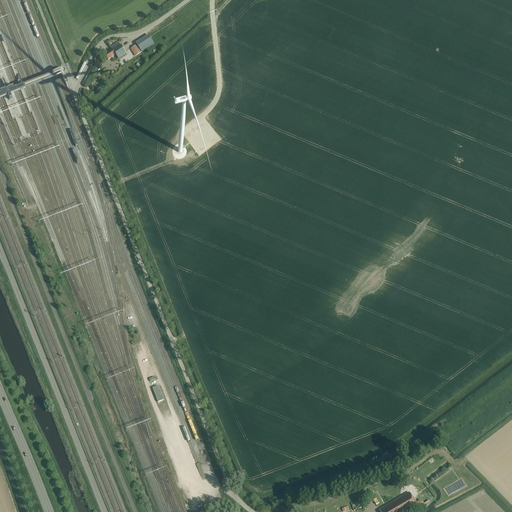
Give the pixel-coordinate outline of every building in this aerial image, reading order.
[(135,44),(138,48),(141,52),(154,44),(148,35),(135,44)] [(118,42),(110,48),(118,59),(126,54),(118,42)] [(135,46),(131,48),(136,56),(140,53),(135,46)] [(115,55),(112,50),(108,53),(107,51),(103,53),(108,60),(115,55)] [(170,148),(170,150),(170,152),(170,154),(171,155),(172,157),(173,158),(175,159),(176,160),(178,160),(179,160),(181,160),(183,160),(184,159),(186,158),(187,157),(188,155),(188,153),(189,152),(189,150),(188,148),(188,147),(187,145),(186,144),(184,143),(183,142),(181,142),(179,141),(178,142),(176,142),(174,143),(173,144),(172,145),(171,147),(170,148)] [(147,374),(153,371),(148,358),(142,360),(147,374)] [(157,402),(163,400),(160,392),(158,386),(152,388),(154,394),(157,402)] [(415,503),(411,497),(409,493),(379,510),(379,511),(410,511),(429,502),(426,496),(415,503)]
